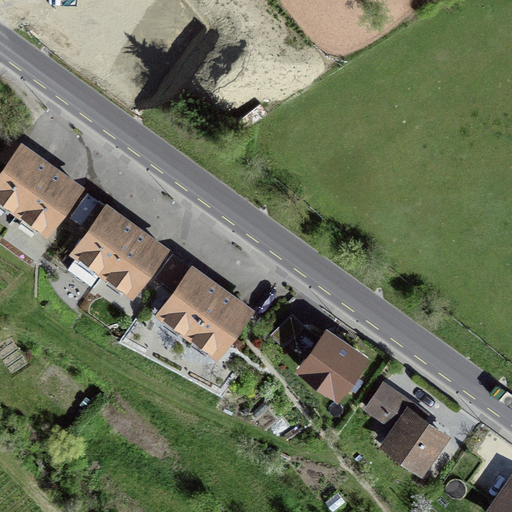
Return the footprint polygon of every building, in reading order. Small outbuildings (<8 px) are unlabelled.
[(0,176),(0,198),(18,211),(50,167),(22,146),(0,176)] [(78,187),(50,167),(18,211),(46,232),(78,187)] [(107,207),(88,193),(70,218),(89,232),(107,207)] [(75,252),(103,273),(135,228),(107,207),(89,232),(75,252)] [(103,273),(132,293),(164,248),(135,228),(103,273)] [(192,269),(172,254),(155,278),(175,292),(192,269)] [(188,334),(221,289),(192,269),(175,292),(160,313),(188,334)] [(249,310),(221,289),(188,334),(217,354),(249,310)] [(337,395),(363,358),(327,332),(300,368),(337,395)] [(421,411),(382,383),(366,406),(397,427),(385,444),(421,468),(444,435),(417,417),(421,411)] [(511,511),(511,481),(490,511),(511,511)]
